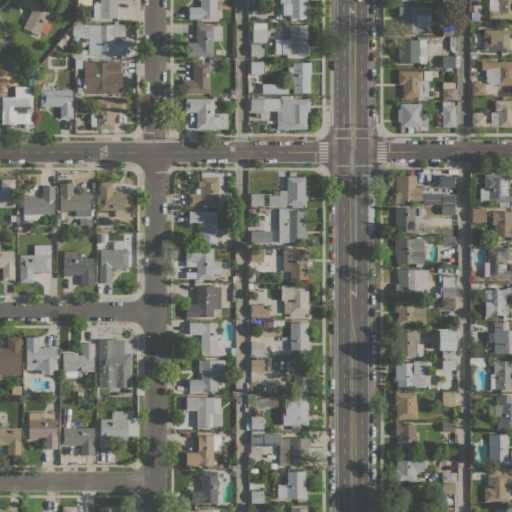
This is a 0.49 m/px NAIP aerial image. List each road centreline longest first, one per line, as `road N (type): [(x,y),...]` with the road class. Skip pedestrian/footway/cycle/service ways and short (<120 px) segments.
road 1 (tertiary): [(511,149),(0,150)]
road 2 (residential): [(154,511),(153,0)]
road 3 (primary): [(351,511),(351,297)]
road 4 (residential): [(154,480),(0,480)]
road 5 (residential): [(153,309),(0,309)]
road 6 (primary): [(351,297),(352,150)]
road 7 (primary): [(352,150),(351,6)]
